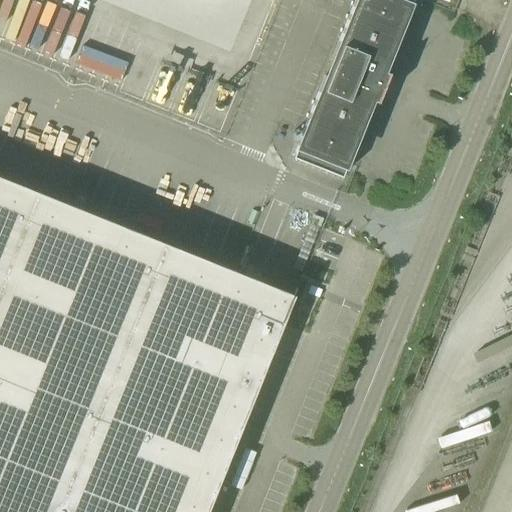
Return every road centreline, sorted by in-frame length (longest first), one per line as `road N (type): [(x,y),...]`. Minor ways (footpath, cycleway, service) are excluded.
road 1 (unclassified): [(319,511),(511,33)]
road 2 (unknown): [(334,474),(294,454),(277,427),(327,214)]
